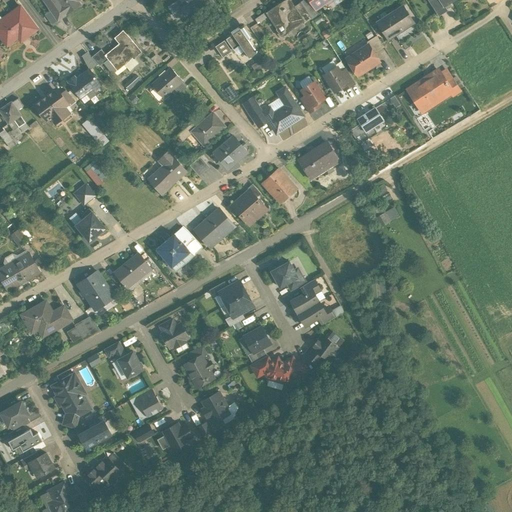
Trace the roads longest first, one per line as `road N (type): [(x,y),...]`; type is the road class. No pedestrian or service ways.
road 1 (residential): [(269,158),(0,314)]
road 2 (residential): [(511,4),(269,158)]
road 3 (track): [(344,306),(459,511)]
road 4 (unclassified): [(0,94),(124,8)]
road 5 (residential): [(178,52),(269,158)]
road 6 (residential): [(137,315),(246,253)]
road 7 (residential): [(27,373),(137,315)]
